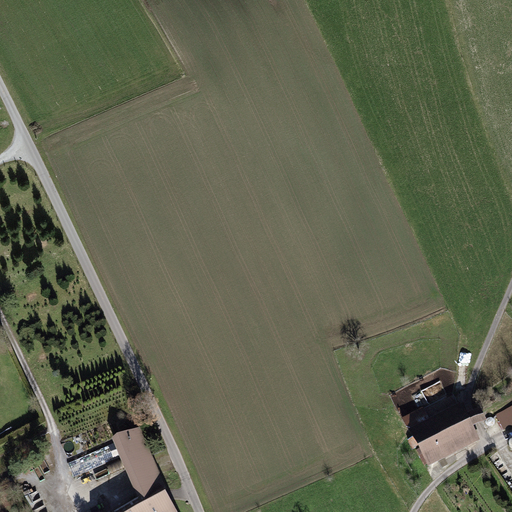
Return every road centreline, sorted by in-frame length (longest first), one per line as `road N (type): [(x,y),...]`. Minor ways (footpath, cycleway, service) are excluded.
road 1 (unclassified): [(197,511),(0,88)]
road 2 (track): [(511,284),(467,397),(484,441),(414,511)]
road 3 (track): [(0,491),(54,466),(59,447),(0,314)]
